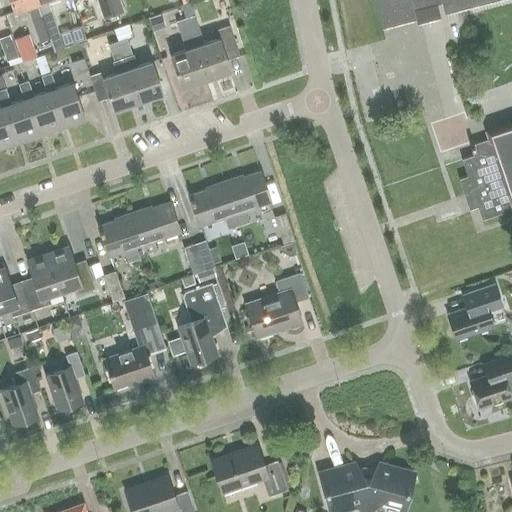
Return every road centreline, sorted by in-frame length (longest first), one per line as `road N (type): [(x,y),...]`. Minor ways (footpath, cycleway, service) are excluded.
road 1 (residential): [(410,347),(0,482)]
road 2 (residential): [(0,212),(325,100)]
road 3 (residential): [(410,347),(325,100)]
road 4 (residential): [(511,446),(465,452),(441,439),(410,347)]
